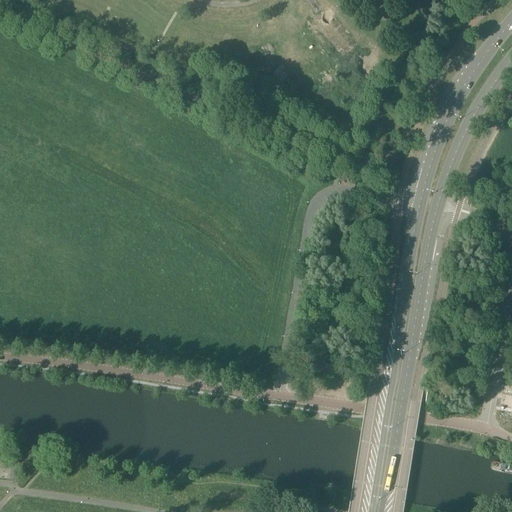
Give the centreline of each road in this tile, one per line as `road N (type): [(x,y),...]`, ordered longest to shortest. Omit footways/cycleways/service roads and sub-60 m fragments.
road 1 (secondary): [(416,201),(371,511)]
road 2 (secondary): [(380,511),(437,205)]
road 3 (tertiary): [(279,397),(0,357)]
road 4 (tertiary): [(345,192),(324,194),(311,211),(279,397)]
road 5 (tertiary): [(484,428),(279,397)]
road 6 (secondary): [(511,20),(448,108),(416,201)]
road 7 (secondary): [(437,205),(465,129),(511,59)]
road 8 (tertiary): [(484,428),(511,272)]
